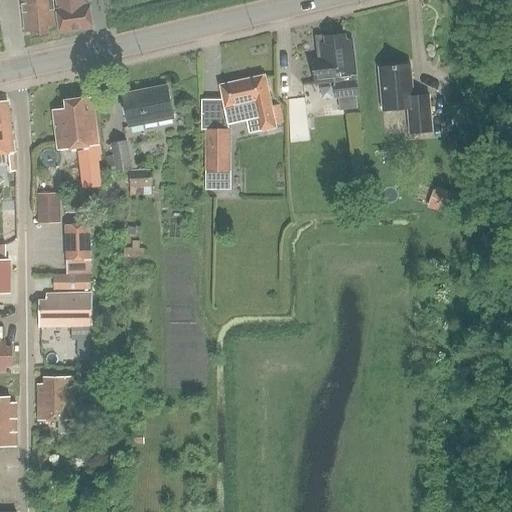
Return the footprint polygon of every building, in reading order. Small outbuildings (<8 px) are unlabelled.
[(49,30),(56,29),(52,0),(21,0),(25,34),(31,33),(32,39),(50,36),(49,30)] [(56,0),(58,14),(57,14),(60,35),(92,29),(88,9),(91,8),(89,0),(56,0)] [(358,107),(352,42),(345,42),(344,36),(325,38),(326,45),(318,46),(320,61),(313,61),(316,85),(335,83),(337,98),(344,97),(345,108),(358,107)] [(430,97),(414,98),(411,66),(380,69),(383,112),(408,110),(410,135),(433,133),(430,97)] [(263,77),(220,85),(225,107),(226,111),(256,105),(262,133),(277,130),(265,76),(263,77)] [(128,129),(174,118),(167,84),(121,94),(128,129)] [(0,149),(13,147),(6,99),(0,100),(0,149)] [(58,152),(99,147),(94,100),(66,103),(67,110),(53,112),(58,152)] [(256,105),(226,111),(228,122),(248,118),(251,135),(262,133),(256,105)] [(233,173),(233,130),(212,130),(212,119),(201,120),(202,130),(207,130),(207,173),(222,173),(233,173)] [(134,170),(129,141),(113,144),(115,157),(107,158),(110,171),(117,169),(118,173),(134,170)] [(101,162),(99,147),(78,149),(83,189),(102,187),(99,162),(101,162)] [(207,173),(207,191),(222,191),(222,173),(207,173)] [(152,174),(130,174),(131,195),(136,195),(153,194),(152,183),(152,174)] [(361,188),(347,188),(347,204),(361,203),(361,188)] [(452,194),(435,188),(428,209),(446,215),(448,216),(448,215),(452,201),(454,195),(452,194)] [(41,223),(62,223),(61,207),(41,207),(41,223)] [(67,262),(92,261),(90,226),(65,227),(67,262)] [(128,227),(127,235),(135,236),(136,229),(128,227)] [(124,248),(123,258),(144,259),(144,250),(138,249),(138,242),(132,242),(131,249),(124,248)] [(54,293),(91,292),(91,276),(54,277),(54,293)] [(72,329),(92,329),(92,295),(46,295),(46,301),(39,301),(39,321),(46,321),(46,329),(72,329)] [(72,329),(72,342),(92,342),(92,329),(72,329)] [(3,350),(0,349),(0,372),(4,372),(4,366),(11,366),(11,350),(3,350)] [(71,408),(71,375),(44,375),(44,381),(38,381),(37,418),(58,418),(58,429),(69,429),(69,418),(84,418),(84,408),(71,408)] [(0,446),(13,447),(13,404),(7,404),(7,397),(0,397),(0,446)] [(133,432),(133,446),(144,446),(144,432),(133,432)]
